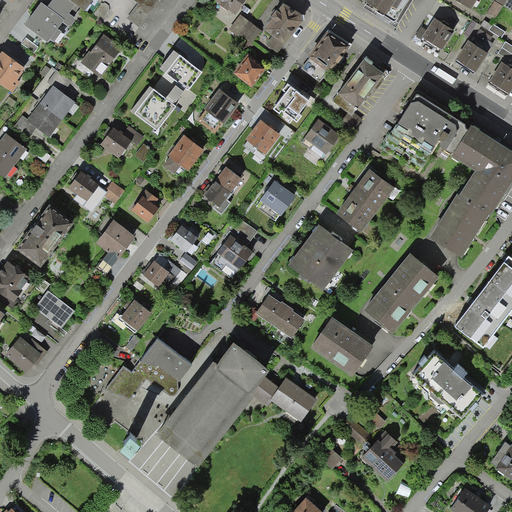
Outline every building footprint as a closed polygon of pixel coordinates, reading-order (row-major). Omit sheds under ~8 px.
[(66,0),(86,14),(95,0),(66,0)] [(133,0),(139,4),(128,19),(140,28),(160,0),(133,0)] [(213,0),(214,0),(234,14),(243,0),(213,0)] [(367,0),(364,5),(394,23),(408,0),(367,0)] [(472,10),(477,0),(455,0),(461,3),(472,10)] [(511,10),(511,0),(493,0),(496,1),(488,15),(496,19),(504,6),(511,10)] [(67,49),(50,37),(63,18),(42,3),(23,29),(62,57),(67,49)] [(258,38),(279,52),(300,20),(280,7),(265,28),(243,13),(232,31),(253,45),(258,38)] [(421,41),(439,52),(454,30),(436,19),(428,31),(421,41)] [(493,24),(489,30),(502,37),(505,32),(493,24)] [(421,26),(412,40),(419,44),(421,41),(428,31),(421,26)] [(309,61),(328,73),(346,46),(328,34),(309,61)] [(83,62),(101,76),(121,48),(103,35),(83,62)] [(455,61),(475,73),(488,52),(475,44),(469,40),(455,61)] [(511,44),(506,41),(499,52),(511,60),(511,58),(511,44)] [(179,82),(189,90),(202,73),(175,52),(162,69),(179,82)] [(0,54),(0,86),(9,92),(24,70),(0,54)] [(234,75),(251,87),(264,69),(247,57),(234,75)] [(489,83),(508,95),(511,87),(511,68),(508,66),(502,62),(489,83)] [(342,123),(353,131),(363,117),(357,113),(383,77),(364,64),(350,83),(342,77),(323,103),(336,113),(340,107),(349,113),(342,123)] [(27,122),(50,138),(75,102),(63,94),(73,81),(57,70),(49,83),(53,86),(27,122)] [(189,90),(179,82),(166,99),(176,106),(189,90)] [(132,110),(158,130),(176,106),(166,99),(150,86),(132,110)] [(274,105),(296,121),(309,104),(288,88),(274,105)] [(206,114),(224,125),(238,103),(219,92),(206,114)] [(428,241),(459,261),(502,196),(511,180),(511,161),(489,147),(449,121),(415,98),(382,148),(419,172),(433,152),(467,174),(470,176),(428,241)] [(305,140),(326,156),(340,136),(319,120),(305,140)] [(247,142),(266,155),(279,136),(260,123),(247,142)] [(101,144),(119,158),(132,142),(114,129),(101,144)] [(0,141),(0,172),(6,177),(26,146),(5,133),(0,141)] [(174,176),(181,168),(188,173),(204,153),(184,136),(167,158),(168,159),(162,166),(174,176)] [(34,153),(47,163),(52,156),(39,147),(34,153)] [(205,198),(219,209),(242,178),(228,167),(205,198)] [(99,185),(81,171),(68,188),(86,202),(99,185)] [(361,233),(392,190),(367,172),(336,216),(361,233)] [(257,207),(277,221),(296,197),(276,182),(257,207)] [(117,204),(125,192),(113,184),(106,196),(117,204)] [(132,211),(148,223),(158,210),(152,206),(157,199),(146,191),(132,211)] [(17,253),(39,268),(69,226),(47,211),(17,253)] [(95,246),(118,262),(134,238),(111,223),(95,246)] [(187,254),(201,235),(184,223),(170,242),(187,254)] [(321,292),(350,252),(318,228),(288,268),(321,292)] [(216,259),(236,274),(251,253),(230,238),(216,259)] [(189,274),(198,263),(186,253),(179,261),(185,265),(182,269),(189,274)] [(392,336),(436,281),(409,259),(364,313),(392,336)] [(511,261),(509,259),(455,330),(484,352),(511,314),(511,261)] [(0,272),(0,293),(12,302),(20,291),(16,289),(27,274),(8,261),(0,272)] [(143,278),(163,295),(170,287),(174,291),(187,275),(170,261),(162,269),(155,263),(143,278)] [(36,307),(62,327),(75,311),(48,291),(36,307)] [(291,339),(304,319),(269,296),(256,315),(291,339)] [(122,318),(138,331),(151,314),(134,302),(122,318)] [(350,379),(370,350),(329,322),(310,350),(350,379)] [(6,354),(28,372),(42,354),(20,336),(6,354)] [(192,369),(193,364),(174,351),(158,339),(131,372),(123,367),(105,391),(124,397),(129,402),(146,381),(152,385),(172,398),(179,390),(179,384),(192,369)] [(270,375),(233,347),(218,367),(213,364),(156,438),(199,471),(255,398),(253,397),(267,379),(270,375)] [(460,417),(483,391),(434,348),(411,374),(460,417)] [(301,423),(317,401),(287,379),(280,389),(267,379),(253,397),(255,398),(268,407),(272,402),(301,423)] [(369,421),(379,429),(386,421),(376,412),(369,421)] [(344,427),(361,442),(369,433),(352,418),(344,427)] [(386,481),(402,463),(389,451),(396,443),(385,433),(362,459),(386,481)] [(511,439),(511,441),(506,438),(491,458),(496,462),(495,465),(511,477),(511,439)] [(332,467),(342,456),(330,446),(320,457),(332,467)] [(130,469),(140,456),(131,448),(120,460),(130,469)] [(461,511),(483,511),(491,502),(464,484),(450,505),(461,511)] [(295,511),(322,511),(307,499),(295,511)] [(7,511),(25,511),(15,503),(7,511)]
